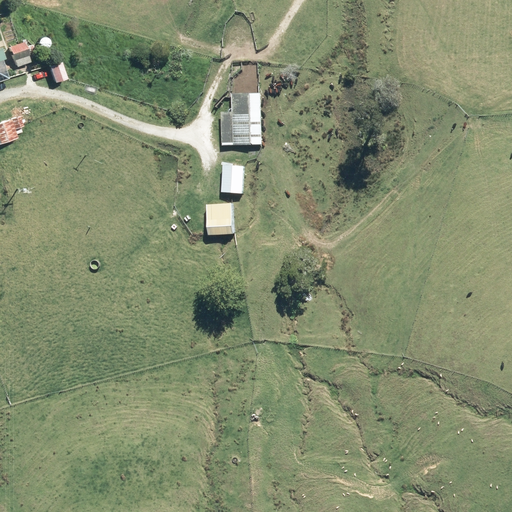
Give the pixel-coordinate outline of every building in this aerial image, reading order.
[(25,41),(9,47),(16,67),(32,62),(25,41)] [(0,80),(9,77),(0,51),(0,80)] [(60,60),(48,64),(54,81),(66,76),(60,60)] [(264,90),(232,91),(233,112),(223,112),(224,145),(265,144),(264,90)] [(10,117),(0,120),(0,141),(17,135),(10,117)] [(244,188),(243,160),(228,161),(230,188),(244,188)] [(235,202),(210,202),(210,234),(236,234),(235,202)]
